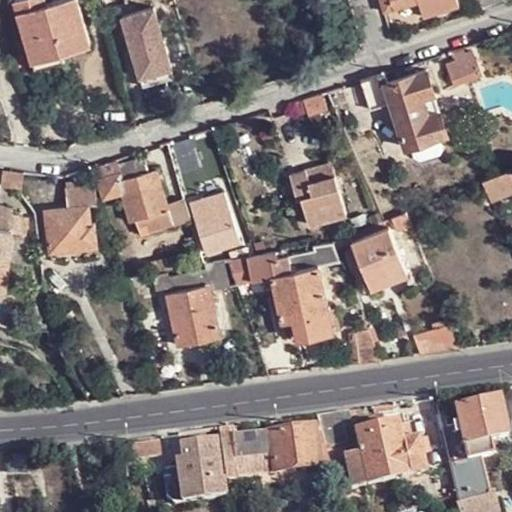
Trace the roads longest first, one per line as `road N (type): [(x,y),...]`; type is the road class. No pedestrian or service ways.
road 1 (tertiary): [(0,428),(129,418),(511,362)]
road 2 (residential): [(380,55),(87,151),(0,149)]
road 3 (residential): [(511,14),(380,55)]
